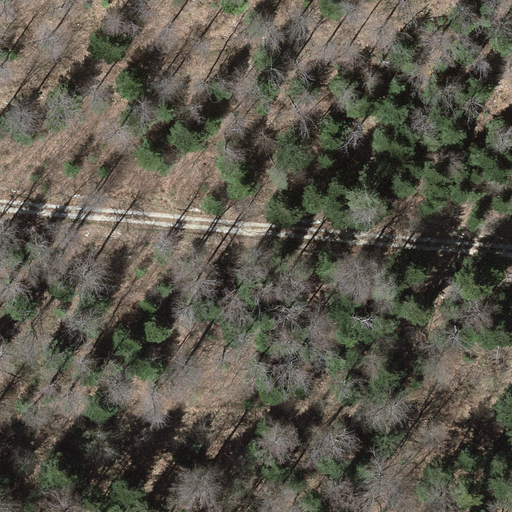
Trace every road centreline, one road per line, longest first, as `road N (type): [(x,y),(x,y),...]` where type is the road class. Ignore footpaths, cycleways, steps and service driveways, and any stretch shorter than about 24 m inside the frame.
road 1 (track): [(0,424),(403,406),(511,385)]
road 2 (track): [(511,249),(0,205)]
road 3 (track): [(455,0),(97,61),(0,86)]
